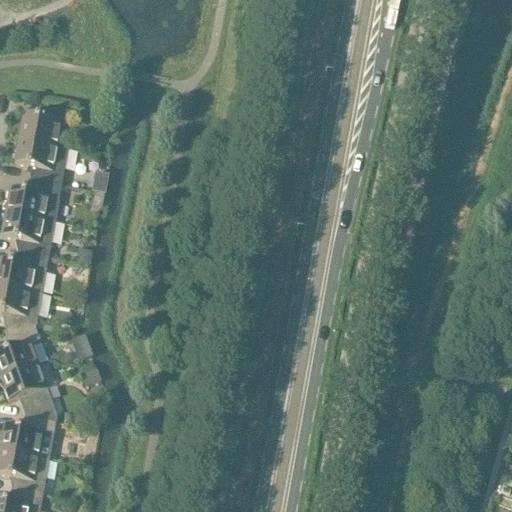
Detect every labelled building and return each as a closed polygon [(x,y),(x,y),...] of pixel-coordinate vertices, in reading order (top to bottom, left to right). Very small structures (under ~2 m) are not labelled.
[(58,150),(63,127),(72,129),(74,115),(45,110),(43,123),(22,119),(18,143),(58,151),(58,150)] [(61,189),(67,152),(58,150),(58,151),(18,143),(14,168),(34,172),(32,183),(61,189)] [(54,225),(61,189),(32,183),(29,195),(9,192),(5,216),(54,225)] [(48,262),(54,225),(5,216),(0,241),(21,244),(18,256),(48,262)] [(41,297),(48,262),(18,256),(16,268),(0,265),(0,290),(32,296),(41,297)] [(35,332),(41,297),(32,296),(0,290),(0,315),(7,317),(4,335),(35,332)] [(0,381),(38,368),(30,346),(39,343),(35,332),(4,335),(10,352),(0,355),(0,381)] [(56,420),(38,368),(0,381),(0,383),(8,406),(21,401),(23,408),(28,409),(26,421),(55,426),(56,420)] [(39,460),(44,438),(53,439),(55,426),(26,421),(24,433),(3,429),(0,448),(0,453),(48,463),(48,462),(39,460)] [(42,499),(48,463),(0,453),(0,479),(15,482),(13,494),(42,499)] [(0,511),(39,511),(42,499),(13,494),(10,506),(0,503),(0,511)]
